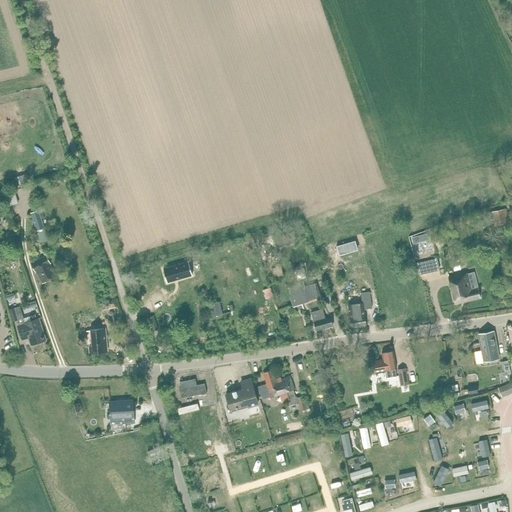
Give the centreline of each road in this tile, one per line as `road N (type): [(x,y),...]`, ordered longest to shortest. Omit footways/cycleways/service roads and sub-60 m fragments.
road 1 (unclassified): [(146,370),(21,0)]
road 2 (tertiary): [(146,370),(511,319)]
road 3 (unclassified): [(189,511),(146,370)]
road 4 (tertiary): [(146,370),(0,368)]
